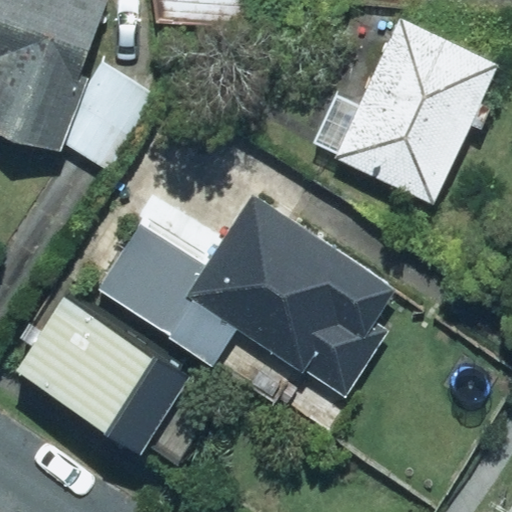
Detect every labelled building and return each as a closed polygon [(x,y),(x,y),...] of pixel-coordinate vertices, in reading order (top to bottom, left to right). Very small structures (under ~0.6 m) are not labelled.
[(0,0),(0,125),(60,146),(125,170),(157,80),(92,57),(111,0),(0,0)] [(247,0),(156,0),(155,23),(246,28),(247,0)] [(440,202),(503,64),(404,18),(365,102),(341,91),(316,145),(440,202)] [(85,180),(62,167),(14,250),(63,278),(113,190),(88,175),(85,180)] [(401,281),(269,195),(258,188),(210,261),(151,222),(100,301),(70,281),(19,359),(116,422),(169,341),(208,367),(238,321),(352,396),(397,328),(378,316),(401,281)]
